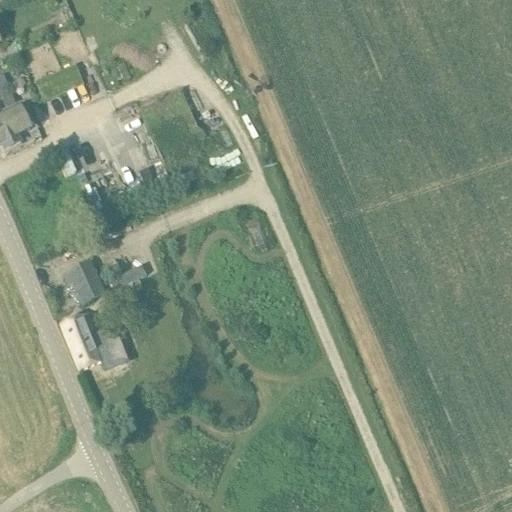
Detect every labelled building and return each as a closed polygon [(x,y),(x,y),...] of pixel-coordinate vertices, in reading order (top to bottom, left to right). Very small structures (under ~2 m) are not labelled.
[(44,102),(80,86),(75,75),(39,90),(44,102)] [(0,81),(0,119),(2,118),(16,112),(14,107),(3,81),(0,81)] [(180,92),(140,110),(150,132),(178,120),(188,142),(200,136),(180,92)] [(65,152),(55,157),(65,179),(76,174),(65,152)] [(105,297),(87,262),(62,275),(68,287),(71,285),(82,309),(105,297)] [(86,316),(79,319),(60,327),(78,373),(105,362),(86,316)]
